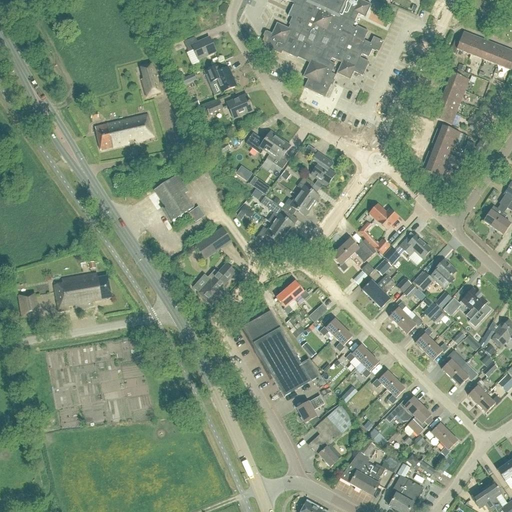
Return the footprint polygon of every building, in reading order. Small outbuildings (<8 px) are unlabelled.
[(274,0),(283,4),(284,1),(295,5),(289,17),(292,18),(288,26),(291,27),(290,30),(277,24),(272,35),(267,33),(260,47),(271,53),(272,51),(281,55),(282,53),(297,60),(298,58),(309,63),(302,78),(307,80),(303,89),(305,90),(324,99),(331,83),(334,76),(330,74),(334,65),(329,63),(331,59),(341,64),(336,74),(351,81),(355,72),(361,75),(366,64),(359,60),(361,55),(369,59),(372,50),(379,53),(384,43),(374,39),(371,45),(364,42),(368,33),(362,30),(357,27),(356,30),(351,28),(357,15),(363,18),(365,19),(371,6),(359,1),(359,0),(274,0)] [(510,71),(511,67),(511,52),(463,33),(461,39),(456,37),(450,53),(455,55),(457,51),(510,71)] [(198,44),(195,38),(184,43),(188,53),(194,50),(198,61),(216,53),(209,39),(198,44)] [(169,58),(176,55),(173,46),(165,49),(169,58)] [(141,81),(146,99),(162,94),(157,78),(155,78),(151,66),(140,69),(143,80),(141,81)] [(204,72),(208,82),(209,84),(216,81),(222,94),(237,87),(236,86),(238,84),(236,81),(234,81),(229,68),(221,72),(219,66),(204,72)] [(445,80),(443,84),(464,93),(469,81),(467,80),(469,75),(458,71),(455,76),(451,74),(449,81),(445,80)] [(445,91),(443,97),(460,104),(464,93),(443,84),(441,89),(445,91)] [(227,105),(234,120),(253,111),(247,96),(227,105)] [(436,102),(434,107),(456,115),(460,104),(443,97),(440,103),(436,102)] [(192,109),(199,105),(196,100),(189,103),(192,109)] [(205,108),(209,115),(222,110),(219,102),(205,108)] [(456,115),(434,107),(432,112),(436,113),(433,120),(451,127),(456,115)] [(147,116),(130,120),(132,132),(150,127),(147,116)] [(130,120),(123,122),(126,133),(127,141),(134,139),(132,132),(130,120)] [(123,122),(107,126),(110,137),(126,133),(123,122)] [(104,126),(94,129),(101,152),(113,149),(111,143),(110,137),(107,126),(104,126)] [(150,127),(132,132),(134,139),(135,144),(145,142),(144,140),(153,138),(150,127)] [(437,133),(435,138),(455,146),(460,134),(443,128),(440,134),(437,133)] [(126,133),(110,137),(111,143),(113,149),(128,146),(127,141),(126,133)] [(263,152),(269,156),(280,140),(271,133),(264,142),(258,138),(251,148),(261,156),(263,152)] [(436,144),(434,151),(451,157),(455,146),(435,138),(433,143),(436,144)] [(273,164),(276,167),(282,171),(282,170),(289,160),(284,157),(290,147),(280,140),(269,156),(266,160),(273,164)] [(480,151),(479,150),(484,144),(480,141),(475,148),(475,147),(472,151),(477,155),(480,151)] [(221,155),(230,149),(227,144),(218,149),(221,155)] [(428,155),(426,160),(446,168),(451,157),(434,151),(431,157),(428,155)] [(317,154),(309,165),(316,170),(311,177),(317,181),(314,186),(320,190),(323,185),(326,188),(335,176),(327,170),(331,163),(317,154)] [(446,168),(426,160),(424,165),(427,166),(425,173),(442,180),(446,168)] [(236,175),(247,182),(252,175),(241,168),(236,175)] [(152,196),(175,230),(213,203),(190,170),(152,196)] [(289,176),(284,172),(280,177),(286,181),(289,176)] [(461,176),(454,173),(451,179),(459,182),(461,176)] [(300,190),(296,196),(297,197),(312,208),(319,198),(315,195),(310,192),(314,186),(303,179),(297,188),(300,190)] [(263,184),(258,192),(265,197),(270,189),(263,184)] [(502,196),(504,197),(511,202),(511,199),(511,191),(507,189),(502,196)] [(281,209),(289,215),(292,217),(296,212),(305,218),(312,208),(297,197),(296,196),(291,202),(288,200),(288,201),(285,204),(282,209),(281,209)] [(482,223),(493,230),(503,215),(502,214),(506,209),(511,202),(504,197),(498,205),(500,206),(497,211),(493,208),(482,223)] [(273,203),(282,209),(285,204),(277,198),(273,203)] [(273,214),(272,217),(268,222),(271,225),(272,225),(272,226),(287,236),(294,227),(295,226),(294,225),(289,222),(292,217),(289,215),(281,209),(282,209),(273,203),(272,205),(264,199),(260,204),(273,214)] [(237,217),(240,222),(244,215),(248,210),(244,207),(240,212),(237,217)] [(385,216),(377,208),(370,215),(379,223),(378,224),(387,232),(398,220),(389,212),(385,216)] [(503,215),(493,230),(503,237),(510,226),(503,221),(506,217),(503,215)] [(359,233),(374,249),(382,256),(390,247),(382,240),(377,245),(365,233),(371,227),(367,224),(359,233)] [(257,238),(254,242),(262,253),(267,245),(271,240),(274,242),(280,246),(287,236),(272,226),(272,225),(271,225),(267,231),(263,228),(257,238)] [(197,250),(205,261),(231,243),(222,229),(196,247),(197,250)] [(391,248),(383,257),(382,258),(392,266),(405,253),(410,258),(414,253),(422,260),(430,251),(419,241),(420,240),(416,236),(412,240),(409,237),(399,247),(400,248),(396,253),(391,248)] [(341,248),(350,258),(355,254),(364,264),(376,253),(365,241),(358,248),(350,240),(341,248)] [(344,264),(350,258),(341,248),(332,257),(340,266),(338,268),(343,273),(348,269),(344,264)] [(384,261),(375,270),(382,277),(391,267),(384,261)] [(453,281),(451,279),(456,273),(444,262),(435,272),(435,273),(429,280),(424,275),(415,285),(424,293),(434,281),(445,291),(453,281)] [(220,290),(235,273),(226,265),(211,283),(204,276),(193,289),(211,306),(223,293),(220,290)] [(358,286),(367,277),(362,273),(362,272),(353,281),(358,286)] [(92,302),(111,299),(107,277),(97,279),(96,275),(62,281),(62,284),(54,286),(58,312),(69,310),(68,307),(75,306),(75,309),(93,306),(92,302)] [(362,291),(371,300),(380,291),(384,286),(390,280),(386,276),(376,286),(371,282),(362,291)] [(404,279),(396,288),(403,294),(411,286),(404,279)] [(390,280),(384,286),(380,291),(371,300),(381,310),(390,300),(385,295),(395,285),(390,280)] [(285,291),(294,301),(300,296),(305,301),(310,297),(305,291),(303,293),(295,283),(285,291)] [(413,287),(404,295),(408,299),(413,295),(421,302),(425,298),(418,290),(417,291),(413,287)] [(478,313),(473,318),(469,323),(475,328),(491,311),(485,306),(487,304),(481,298),(481,297),(478,294),(477,294),(472,290),(460,303),(470,312),(473,309),(478,313)] [(288,306),(294,301),(285,291),(276,300),(284,309),(283,310),(287,316),(292,311),(288,306)] [(18,296),(22,319),(37,317),(37,315),(39,315),(35,294),(18,296)] [(450,318),(461,306),(453,299),(442,311),(450,318)] [(389,318),(397,327),(406,318),(401,312),(405,307),(401,303),(396,308),(397,309),(389,318)] [(429,309),(430,310),(425,316),(429,320),(439,310),(434,306),(433,305),(429,309)] [(314,324),(321,317),(316,311),(308,318),(314,324)] [(439,312),(431,321),(436,326),(440,321),(447,327),(451,323),(444,317),(439,312)] [(271,313),(244,327),(283,399),(310,383),(271,313)] [(406,318),(397,327),(406,336),(415,327),(417,328),(422,323),(415,317),(410,322),(406,318)] [(286,324),(296,335),(300,332),(291,320),(286,324)] [(328,333),(334,338),(343,329),(334,320),(325,329),(324,328),(319,333),(323,338),(328,333)] [(511,324),(508,321),(504,325),(502,323),(497,327),(498,328),(494,333),(497,335),(492,341),(500,349),(506,344),(510,339),(511,340),(511,325),(511,326),(511,325),(511,324)] [(343,347),(352,338),(343,329),(334,338),(340,344),(335,349),(340,353),(345,348),(343,347)] [(415,344),(425,354),(433,345),(427,339),(432,334),(427,329),(423,334),(424,335),(415,344)] [(484,349),(493,334),(487,330),(478,346),(484,349)] [(461,333),(452,341),(456,345),(465,337),(461,333)] [(475,352),(480,348),(468,336),(464,341),(475,352)] [(433,345),(425,354),(433,362),(442,353),(443,354),(448,349),(444,345),(438,350),(433,345)] [(360,364),(369,355),(360,346),(351,355),(350,354),(345,359),(350,363),(355,359),(360,364)] [(495,351),(489,346),(484,352),(490,357),(495,351)] [(310,347),(305,352),(311,359),(316,354),(310,347)] [(441,371),(450,379),(459,371),(465,365),(453,353),(448,359),(449,360),(450,362),(441,371)] [(366,370),(361,375),(366,380),(371,375),(369,373),(378,364),(369,355),(360,364),(366,370)] [(486,357),(482,361),(488,367),(492,362),(486,357)] [(492,364),(482,374),(487,379),(497,369),(492,364)] [(330,368),(327,365),(321,370),(324,373),(330,368)] [(468,379),(470,381),(471,382),(477,376),(465,365),(459,371),(450,379),(455,384),(459,388),(463,384),(468,379)] [(377,380),(373,384),(372,385),(376,390),(381,385),(387,391),(396,381),(387,373),(378,382),(377,380)] [(511,389),(511,388),(511,382),(506,376),(502,380),(511,389)] [(396,399),(405,390),(396,381),(387,391),(392,396),(387,401),(392,406),(397,401),(396,399)] [(468,396),(477,405),(486,396),(489,393),(483,387),(484,385),(480,381),(475,386),(477,387),(468,396)] [(349,391),(340,399),(345,405),(354,396),(349,391)] [(486,396),(477,405),(485,414),(494,405),(496,407),(501,401),(497,397),(492,402),(486,396)] [(296,410),(304,425),(310,421),(316,418),(316,417),(313,411),(324,405),(320,397),(306,405),(296,410)] [(389,423),(396,417),(397,416),(403,422),(407,422),(412,417),(422,408),(413,399),(405,407),(402,403),(385,420),(389,423)] [(341,436),(347,430),(353,424),(340,406),(325,419),(313,430),(319,436),(308,446),(329,469),(340,459),(331,449),(335,446),(333,443),(341,436)] [(407,427),(405,430),(404,432),(409,437),(413,433),(417,437),(433,421),(429,418),(430,416),(422,408),(412,417),(415,419),(407,427)] [(318,422),(316,418),(310,421),(312,426),(318,422)] [(367,432),(373,427),(370,424),(365,430),(367,432)] [(433,438),(439,444),(449,434),(440,425),(431,434),(429,433),(424,437),(429,442),(433,438)] [(367,438),(372,442),(378,444),(384,446),(387,443),(383,439),(375,431),(367,438)] [(448,452),(457,443),(449,434),(439,444),(444,449),(440,453),(445,459),(450,454),(448,452)] [(419,437),(413,444),(417,448),(424,441),(419,437)] [(377,487),(381,481),(378,480),(382,473),(368,465),(370,461),(366,458),(374,448),(367,443),(359,453),(360,453),(339,479),(361,492),(361,491),(372,497),(378,487),(377,487)] [(391,453),(394,449),(387,443),(384,448),(391,453)] [(388,456),(381,468),(393,474),(399,462),(388,456)] [(412,470),(416,466),(419,463),(416,460),(412,456),(405,463),(412,470)] [(417,471),(418,469),(422,471),(431,477),(432,477),(435,473),(436,472),(435,472),(422,463),(419,468),(416,466),(414,469),(417,471)] [(510,478),(511,480),(511,469),(508,464),(497,471),(504,482),(510,478)] [(414,511),(417,509),(412,506),(422,490),(404,479),(410,469),(403,465),(397,475),(400,477),(388,499),(392,502),(389,508),(395,511),(414,511)] [(493,483),(482,491),(494,510),(495,510),(496,511),(511,511),(511,502),(502,508),(499,504),(504,501),(500,496),(501,495),(494,484),(493,483)] [(482,491),(471,499),(479,511),(485,506),(488,511),(491,511),(494,510),(482,491)] [(301,511),(323,511),(307,503),(301,511)]
